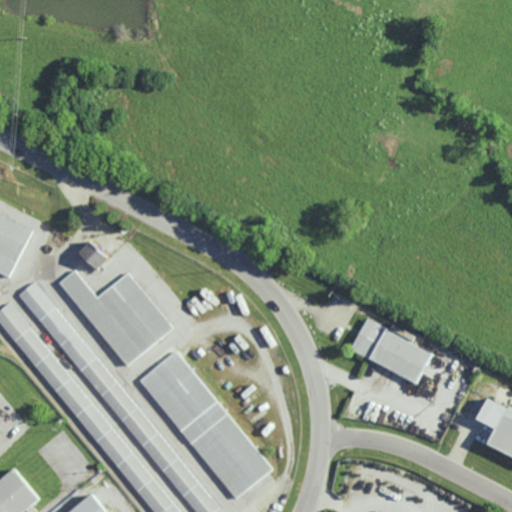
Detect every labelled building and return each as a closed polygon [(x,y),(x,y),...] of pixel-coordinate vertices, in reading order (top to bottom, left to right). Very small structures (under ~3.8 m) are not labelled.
[(0,269),(12,275),(34,228),(0,211),(0,269)] [(100,269),(111,258),(93,241),(82,252),(100,269)] [(126,366),(174,329),(130,272),(98,297),(77,270),(62,281),(126,366)] [(193,511),(218,511),(41,279),(25,291),(193,511)] [(0,311),(0,314),(154,511),(178,511),(14,301),(0,311)] [(352,351),(420,382),(434,351),(367,320),(352,351)] [(273,470),(178,350),(142,379),(236,499),(273,470)] [(490,444),(511,454),(511,406),(489,396),(479,419),(498,428),(490,444)] [(0,511),(24,511),(41,499),(16,468),(0,480),(0,511)] [(109,511),(96,494),(72,511),(109,511)]
